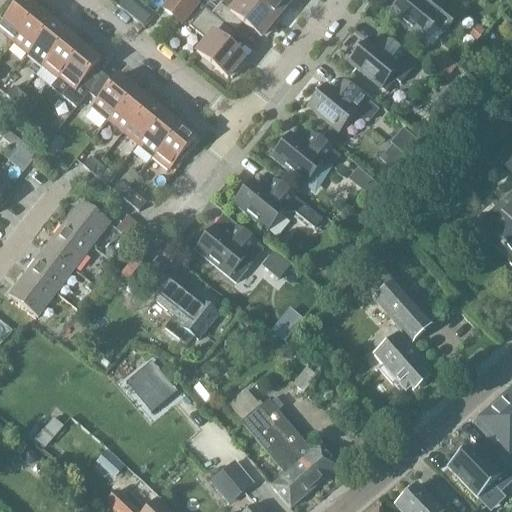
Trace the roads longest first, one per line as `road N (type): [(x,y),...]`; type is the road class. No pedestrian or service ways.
road 1 (tertiary): [(338,511),(511,361)]
road 2 (residential): [(234,139),(70,0)]
road 3 (residential): [(344,0),(234,139)]
road 4 (residential): [(151,249),(234,139)]
